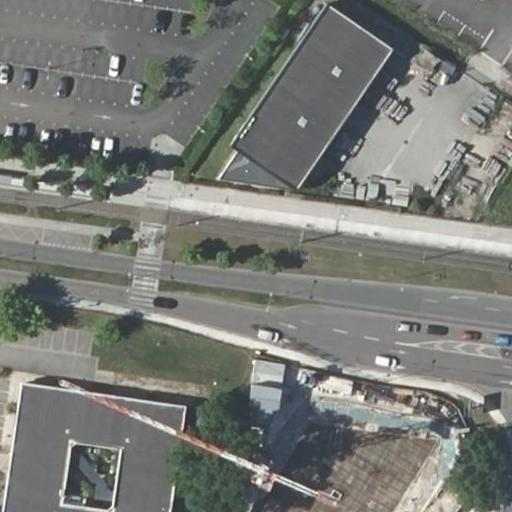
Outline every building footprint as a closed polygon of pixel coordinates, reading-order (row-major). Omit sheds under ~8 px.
[(326,7),(307,35),(373,82),(392,54),(326,7)] [(235,154),(213,183),(293,195),(373,82),(307,35),(226,148),(235,154)] [(0,181),(11,183),(12,174),(0,172),(0,181)] [(24,385),(3,511),(168,511),(183,409),(24,385)] [(395,511),(390,482),(343,491),(341,481),(315,467),(309,431),(263,440),(274,500),(268,511),(395,511)]
